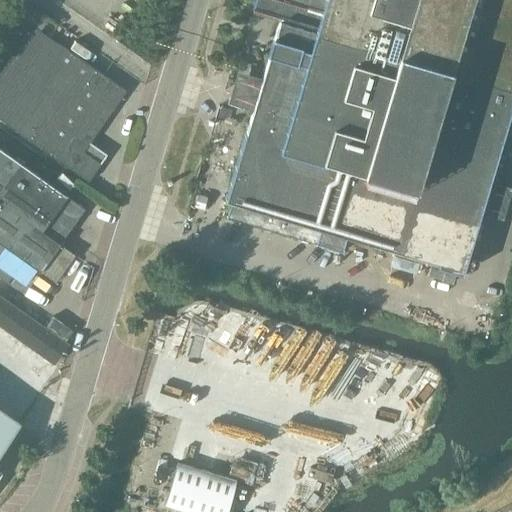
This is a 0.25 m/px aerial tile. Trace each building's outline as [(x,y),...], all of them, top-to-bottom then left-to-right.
[(511,0),(254,0),(252,9),(280,17),(225,201),(231,202),(227,218),(342,252),(347,237),(460,270),(511,96),(511,0)] [(59,154),(91,177),(101,163),(82,149),(115,103),(116,104),(126,91),(8,9),(0,21),(0,120),(55,159),(59,154)] [(0,243),(55,283),(75,255),(59,244),(84,209),(0,149),(0,243)] [(0,326),(54,364),(67,345),(0,297),(0,326)] [(0,410),(0,448),(13,431),(18,423),(0,410)]
